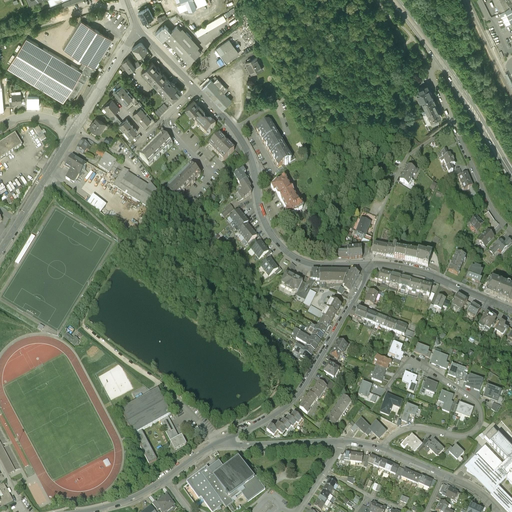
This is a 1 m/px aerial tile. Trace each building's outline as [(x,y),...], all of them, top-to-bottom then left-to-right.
[(71,0),(39,13),(40,17),(80,0),(71,0)] [(176,0),(180,9),(187,6),(189,10),(196,7),(193,0),(176,0)] [(505,0),(492,0),(500,12),(509,7),(505,0)] [(511,12),(511,10),(509,7),(500,12),(505,27),(511,22),(511,12)] [(148,8),(138,13),(143,23),(153,18),(148,8)] [(225,14),(195,32),(198,37),(226,20),(224,18),(226,16),(225,14)] [(83,62),(95,69),(113,41),(80,21),(63,50),(83,62)] [(163,42),(165,40),(189,65),(202,52),(178,27),(172,33),(165,26),(156,35),(163,42)] [(89,75),(92,76),(95,69),(83,62),(78,70),(27,37),(7,70),(63,104),(66,98),(72,102),(83,84),(84,84),(89,75)] [(238,53),(229,40),(216,50),(216,51),(215,53),(218,57),(220,56),(225,62),(238,53)] [(142,43),(140,43),(132,49),(134,51),(131,53),(134,58),(136,56),(136,55),(138,57),(147,51),(142,43)] [(262,65),(256,56),(251,59),(250,57),(248,58),(249,60),(245,62),(250,71),(254,68),(255,69),(262,65)] [(133,65),(128,58),(122,63),(123,65),(126,68),(125,69),(126,70),(129,73),(135,68),(133,65)] [(167,79),(152,63),(142,72),(157,88),(167,79)] [(417,86),(424,83),(420,76),(415,78),(416,81),(415,81),(417,86)] [(217,78),(214,81),(212,79),(211,80),(211,79),(202,88),(211,97),(213,100),(222,109),(231,100),(224,93),(227,89),(217,78)] [(172,84),(167,79),(157,88),(156,89),(161,94),(172,84)] [(413,88),(415,92),(425,87),(424,83),(417,86),(413,88)] [(175,84),(172,84),(161,94),(166,99),(176,89),(173,86),(175,84)] [(119,88),(114,92),(120,98),(127,92),(122,86),(119,88)] [(432,99),(427,87),(414,93),(420,105),(422,104),(427,116),(437,111),(434,105),(435,104),(433,101),(432,102),(431,100),(432,99)] [(182,94),(176,89),(166,99),(167,101),(166,102),(166,103),(170,105),(171,104),(182,94)] [(127,92),(120,98),(125,105),(129,101),(132,98),(127,92)] [(21,94),(12,95),(12,102),(12,104),(14,104),(22,103),(21,94)] [(39,96),(27,96),(27,106),(39,106),(39,96)] [(134,97),(132,98),(129,101),(133,106),(138,102),(134,97)] [(117,106),(116,107),(114,104),(115,104),(112,100),(102,108),(109,117),(114,114),(119,109),(117,106)] [(194,101),(185,109),(192,117),(193,116),(197,120),(204,114),(205,113),(194,101)] [(142,106),(138,102),(133,106),(137,110),(141,108),(142,106)] [(164,104),(154,113),(159,117),(168,108),(164,104)] [(137,110),(133,114),(138,120),(146,114),(141,108),(137,110)] [(439,116),(437,111),(427,116),(432,126),(438,123),(437,121),(441,120),(440,119),(441,118),(440,115),(439,116)] [(114,114),(109,117),(113,122),(118,118),(114,114)] [(146,114),(138,120),(144,126),(148,123),(151,120),(146,114)] [(204,114),(197,120),(195,123),(206,135),(215,127),(204,114)] [(122,123),(118,118),(113,122),(118,127),(119,126),(122,123)] [(104,123),(96,119),(92,125),(91,124),(89,128),(99,134),(101,130),(100,129),(104,123)] [(132,125),(127,119),(122,123),(119,126),(124,132),(132,125)] [(264,143),(277,135),(273,129),(270,124),(269,123),(266,125),(264,125),(262,126),(262,128),(259,129),(257,131),(264,143)] [(132,125),(124,132),(130,138),(133,135),(137,132),(132,125)] [(163,134),(151,145),(161,155),(172,144),(163,134)] [(15,135),(0,144),(0,159),(22,146),(15,135)] [(277,135),(264,143),(271,156),(284,148),(281,142),(277,135)] [(234,152),(219,136),(209,145),(224,161),(234,152)] [(86,143),(82,141),(77,148),(78,148),(82,151),(84,152),(89,145),(86,143)] [(151,145),(139,156),(148,166),(161,155),(151,145)] [(288,155),(284,148),(271,156),(279,169),(284,166),(286,166),(288,165),(288,164),(292,161),(288,155)] [(449,154),(447,148),(441,151),(442,155),(443,157),(440,158),(441,161),(444,160),(445,163),(446,165),(449,171),(453,169),(451,164),(455,163),(451,153),(449,154)] [(117,161),(106,154),(97,169),(111,178),(120,164),(116,161),(117,161)] [(85,165),(72,157),(67,165),(66,164),(64,166),(71,170),(79,175),(85,165)] [(363,162),(362,164),(361,173),(372,173),(372,170),(373,171),(373,168),(372,168),(372,170),(370,170),(371,167),(369,167),(366,165),(366,161),(365,160),(365,162),(363,162)] [(191,164),(179,175),(188,185),(200,174),(191,164)] [(403,173),(412,178),(414,174),(415,174),(417,169),(411,166),(411,168),(407,166),(403,173)] [(148,187),(128,174),(129,172),(124,169),(113,186),(149,208),(159,193),(150,183),(148,187)] [(79,175),(71,170),(66,178),(70,180),(74,182),(75,180),(76,180),(79,175)] [(243,170),(234,175),(239,185),(246,181),(248,179),(243,170)] [(473,184),(467,171),(464,172),(458,175),(464,188),(469,185),(472,184),(473,184)] [(408,185),(412,178),(403,173),(399,180),(408,185)] [(117,176),(114,174),(109,183),(112,185),(117,176)] [(179,175),(167,187),(176,197),(188,185),(179,175)] [(279,182),(270,187),(272,189),(271,190),(273,194),(275,192),(278,197),(290,190),(284,179),(279,182)] [(251,188),(246,181),(239,185),(242,189),(238,192),(242,199),(251,194),(248,189),(251,188)] [(480,198),(475,189),(475,190),(472,191),(469,192),(474,201),(480,198)] [(290,190),(278,197),(284,207),(296,200),(290,190)] [(100,213),(106,205),(94,195),(89,201),(88,203),(100,213)] [(290,218),(302,211),(303,209),(300,205),(299,204),(296,200),(284,207),(288,214),(285,216),(287,219),(289,217),(290,218)] [(233,209),(230,204),(224,209),(224,210),(220,213),(223,217),(233,209)] [(489,222),(494,217),(488,209),(483,213),(489,222)] [(233,221),(242,214),(238,210),(230,216),(233,221)] [(236,225),(245,218),(242,214),(233,221),(236,225)] [(479,217),(476,214),(470,220),(469,219),(468,218),(467,221),(468,223),(470,221),(476,227),(482,222),(478,217),(479,217)] [(499,222),(494,217),(489,222),(494,227),(499,222)] [(239,229),(247,223),(248,222),(245,218),(236,225),(239,229)] [(371,221),(361,218),(354,236),(359,238),(359,237),(363,238),(365,234),(365,235),(371,221)] [(241,234),(250,228),(247,223),(239,229),(238,230),(241,234)] [(386,237),(390,239),(392,234),(388,233),(389,229),(384,227),(381,236),(386,237)] [(241,234),(244,239),(253,232),(250,228),(241,234)] [(494,234),(488,228),(478,237),(485,243),(494,234)] [(256,236),(253,232),(244,239),(248,243),(253,239),(257,236),(256,236)] [(504,241),(500,237),(490,248),(493,252),(497,248),(496,248),(498,246),(499,247),(500,246),(503,249),(508,244),(509,245),(511,242),(511,240),(508,237),(504,241)] [(255,253),(264,246),(260,241),(257,243),(251,248),(255,253)] [(380,254),(382,244),(375,243),(373,252),(380,254)] [(387,255),(394,256),(396,247),(397,244),(393,243),(393,246),(388,245),(387,255)] [(387,255),(388,245),(382,244),(380,254),(387,255)] [(268,251),(264,246),(255,253),(259,258),(265,254),(268,251)] [(405,259),(407,249),(402,248),(403,247),(400,246),(400,248),(396,247),(394,256),(394,257),(405,259)] [(362,258),(361,247),(347,248),(347,251),(348,257),(347,257),(348,260),(362,258)] [(405,259),(416,261),(418,251),(411,250),(407,249),(405,259)] [(419,250),(418,250),(418,251),(416,261),(428,265),(431,252),(427,251),(427,252),(424,251),(419,250)] [(456,250),(448,267),(458,271),(466,254),(456,250)] [(265,270),(274,262),(270,257),(266,260),(261,264),(265,270)] [(289,273),(290,272),(292,273),(296,265),(295,265),(291,261),(286,271),(289,273)] [(278,267),(274,262),(265,270),(269,275),(274,270),(278,267)] [(474,265),(471,264),(468,272),(468,273),(467,276),(480,281),(481,278),(479,277),(483,269),(480,268),(480,266),(475,264),(474,265)] [(351,269),(350,271),(344,282),(342,284),(339,288),(344,290),(350,294),(360,274),(351,269)] [(314,281),(320,281),(320,270),(311,270),(311,275),(310,275),(310,280),(310,281),(314,281)] [(330,270),(320,270),(320,281),(319,283),(320,283),(326,283),(329,284),(330,270)] [(339,284),(339,271),(330,270),(329,284),(339,284)] [(297,291),(302,280),(294,276),(294,275),(292,273),(290,272),(289,273),(286,271),(280,283),(284,285),(285,287),(292,290),(294,289),(297,291)] [(350,271),(339,271),(339,284),(342,284),(344,282),(350,271)] [(379,278),(378,279),(381,280),(381,282),(384,283),(385,280),(388,281),(391,273),(381,271),(380,272),(379,278)] [(491,272),(489,277),(497,280),(499,275),(491,272)] [(391,273),(388,281),(392,282),(391,285),(395,286),(396,283),(399,284),(401,276),(391,273)] [(401,276),(399,284),(402,285),(401,288),(405,289),(406,286),(409,287),(411,279),(401,276)] [(489,277),(483,289),(484,290),(505,300),(510,289),(511,287),(504,283),(503,284),(502,283),(497,280),(489,277)] [(411,279),(409,287),(412,288),(411,291),(415,292),(416,289),(419,289),(421,281),(411,279)] [(305,297),(314,281),(310,281),(310,280),(307,283),(302,280),(297,291),(296,292),(305,297)] [(421,281),(419,289),(423,291),(423,292),(429,294),(430,292),(432,284),(421,281)] [(316,292),(310,289),(303,302),(309,305),(316,292)] [(375,299),(376,299),(378,293),(375,292),(369,290),(367,296),(375,299)] [(467,298),(458,292),(452,302),(454,303),(461,308),(463,304),(467,298)] [(445,297),(438,294),(434,303),(434,304),(441,307),(442,305),(443,303),(447,305),(449,300),(444,298),(445,297)] [(375,299),(367,296),(365,301),(371,303),(373,304),(376,299),(375,299)] [(326,309),(335,314),(340,305),(330,300),(325,309),(326,309)] [(480,307),(472,301),(468,308),(467,309),(475,314),(480,307)] [(321,318),(325,312),(310,304),(307,309),(321,318)] [(356,310),(352,308),(350,313),(350,314),(358,316),(357,318),(360,319),(361,318),(364,319),(368,311),(357,307),(356,310)] [(321,318),(330,323),(335,314),(326,309),(325,312),(321,318)] [(377,315),(368,311),(364,319),(366,320),(374,323),(377,315)] [(496,317),(487,311),(483,316),(479,323),(484,327),(486,324),(489,326),(491,324),(492,324),(494,321),(493,320),(496,317)] [(377,315),(374,323),(384,327),(387,318),(377,315)] [(321,318),(318,325),(326,329),(330,323),(321,318)] [(387,318),(384,327),(394,330),(397,322),(387,318)] [(508,325),(501,320),(497,325),(495,329),(502,334),(508,325)] [(397,322),(394,330),(404,334),(406,329),(407,326),(397,322)] [(309,328),(323,335),(325,331),(317,326),(316,329),(314,328),(314,327),(311,325),(309,328)] [(320,340),(323,335),(309,328),(307,326),(305,329),(308,331),(311,333),(312,332),(313,333),(312,335),(320,340)] [(406,329),(404,334),(412,337),(414,332),(406,329)] [(74,338),(73,339),(71,338),(67,334),(64,338),(74,346),(75,345),(76,346),(78,343),(77,342),(78,341),(74,338)] [(305,336),(303,339),(317,346),(319,342),(311,337),(310,339),(308,338),(305,336)] [(317,346),(303,339),(302,341),(305,343),(306,343),(307,344),(306,346),(314,351),(317,346)] [(336,344),(334,348),(342,353),(343,354),(348,346),(338,340),(338,341),(337,341),(336,343),(336,344)] [(402,346),(393,342),(389,353),(396,356),(401,358),(402,358),(403,354),(400,352),(400,351),(402,346)] [(297,349),(310,357),(313,352),(305,348),(304,350),(302,349),(302,348),(297,345),(295,348),(297,349)] [(429,349),(417,345),(414,353),(426,358),(428,352),(429,349)] [(342,353),(334,348),(330,356),(337,360),(342,353)] [(310,357),(297,349),(295,353),(299,355),(299,354),(301,355),(300,357),(308,361),(310,357)] [(448,358),(434,352),(430,363),(446,370),(448,364),(446,363),(448,358)] [(384,359),(383,359),(381,359),(377,356),(375,359),(377,362),(376,366),(386,370),(388,365),(390,364),(391,362),(391,361),(389,361),(388,361),(387,360),(384,359)] [(339,370),(329,364),(324,372),(334,378),(334,377),(337,379),(341,372),(338,371),(339,370)] [(386,370),(376,366),(371,379),(381,382),(386,370)] [(465,371),(455,367),(455,368),(451,366),(448,375),(461,380),(463,374),(465,371)] [(417,377),(405,372),(402,381),(409,384),(407,389),(414,392),(417,383),(415,382),(417,377)] [(483,381),(469,376),(469,377),(466,383),(465,386),(479,391),(483,381)] [(328,384),(321,379),(319,382),(326,387),(328,384)] [(427,380),(426,380),(425,383),(423,382),(422,386),(420,392),(424,394),(425,390),(434,393),(438,384),(427,380)] [(319,382),(311,393),(317,397),(318,398),(326,387),(319,382)] [(372,385),(362,382),(358,395),(367,398),(369,393),(372,385)] [(499,390),(487,386),(483,397),(496,402),(499,396),(497,395),(498,392),(499,392),(499,391),(499,390)] [(152,393),(120,411),(133,435),(134,435),(149,463),(156,459),(141,430),(160,420),(171,440),(170,440),(175,449),(186,443),(181,434),(178,436),(168,416),(171,414),(158,390),(152,393)] [(453,395),(442,391),(438,400),(444,402),(442,409),(449,411),(453,402),(451,401),(453,395)] [(311,393),(310,392),(300,407),(307,412),(309,410),(308,409),(317,397),(311,393)] [(367,398),(366,399),(375,402),(377,396),(369,393),(367,398)] [(402,401),(386,395),(380,411),(389,414),(392,404),(399,407),(402,401)] [(351,402),(343,397),(335,408),(342,414),(351,402)] [(473,408),(459,403),(459,404),(456,412),(469,417),(473,408)] [(499,405),(493,403),(491,408),(496,411),(499,405)] [(418,408),(407,404),(401,420),(407,422),(409,414),(415,416),(418,408)] [(342,414),(335,408),(326,420),(333,425),(342,414)] [(302,419),(294,412),(290,417),(297,422),(298,423),(302,419)] [(290,417),(288,416),(285,421),(291,426),(293,427),(297,422),(290,417)] [(370,427),(361,418),(355,425),(357,427),(364,434),(365,433),(368,429),(370,427)] [(285,421),(283,419),(279,424),(286,429),(288,430),(291,426),(285,421)] [(386,430),(376,421),(370,427),(368,429),(371,432),(379,439),(386,430)] [(279,424),(278,423),(274,428),(277,430),(282,434),(286,429),(279,424)] [(274,428),(270,425),(266,430),(267,431),(271,433),(274,435),(277,430),(274,428)] [(20,469),(0,430),(0,443),(15,472),(20,469)] [(511,511),(511,442),(501,431),(492,439),(511,460),(503,468),(486,449),(476,459),(477,460),(466,471),(504,511),(511,511)] [(422,442),(412,433),(409,437),(408,436),(401,444),(404,447),(407,444),(415,450),(417,448),(419,450),(421,448),(419,445),(422,442)] [(428,440),(426,438),(422,442),(419,445),(421,448),(423,445),(428,440)] [(444,448),(434,439),(430,442),(427,446),(437,455),(439,454),(440,454),(439,453),(444,448)] [(15,472),(0,443),(0,459),(8,475),(15,472)] [(464,452),(456,444),(453,447),(449,451),(449,452),(457,459),(464,452)] [(447,454),(449,452),(449,451),(453,447),(451,445),(445,452),(447,454)] [(376,458),(370,455),(370,456),(368,462),(373,464),(376,458)] [(187,482),(201,502),(203,500),(211,511),(213,511),(219,508),(223,505),(226,509),(228,507),(231,511),(234,511),(235,511),(230,505),(233,503),(231,500),(241,493),(248,502),(265,489),(255,477),(254,478),(238,457),(223,468),(219,462),(209,470),(207,467),(187,482)] [(381,460),(376,458),(373,464),(379,467),(379,466),(381,460)] [(387,462),(382,459),(381,460),(379,466),(384,469),(387,462)] [(393,464),(387,462),(384,469),(390,471),(393,464)] [(399,467),(393,464),(390,471),(396,473),(399,467)] [(410,471),(404,469),(401,476),(407,478),(410,471)] [(415,474),(410,471),(407,478),(412,480),(415,474)] [(421,476),(415,474),(412,480),(413,481),(418,483),(418,482),(421,476)] [(427,478),(421,475),(421,476),(418,482),(424,485),(427,478)] [(433,480),(427,478),(424,485),(430,487),(431,485),(433,480)] [(330,480),(330,479),(326,484),(327,485),(332,488),(336,483),(335,483),(330,480)] [(449,499),(454,488),(447,484),(446,486),(444,491),(447,492),(444,496),(449,499)] [(332,488),(327,485),(323,490),(324,490),(330,494),(333,489),(332,488)] [(456,489),(454,488),(449,499),(454,501),(458,493),(455,491),(456,489)] [(0,498),(0,509),(13,502),(6,490),(1,493),(3,497),(0,498)] [(330,494),(324,490),(320,495),(321,495),(327,499),(330,494)] [(174,499),(168,491),(165,494),(167,496),(168,498),(169,497),(171,500),(174,499)] [(327,499),(321,495),(318,500),(318,501),(324,505),(327,499)] [(167,496),(165,498),(162,497),(161,498),(171,511),(174,510),(173,510),(176,508),(174,505),(175,505),(173,502),(172,502),(171,500),(169,497),(168,498),(167,496)] [(159,499),(159,502),(157,504),(158,505),(157,506),(160,509),(161,511),(171,511),(161,498),(159,499)] [(350,500),(347,505),(354,509),(357,504),(350,500)] [(324,505),(318,501),(315,506),(320,510),(321,510),(324,505)] [(448,505),(441,501),(438,507),(437,506),(435,510),(440,511),(451,511),(446,509),(448,505)] [(376,504),(374,503),(373,504),(371,510),(370,511),(377,511),(379,507),(375,505),(376,504)]
